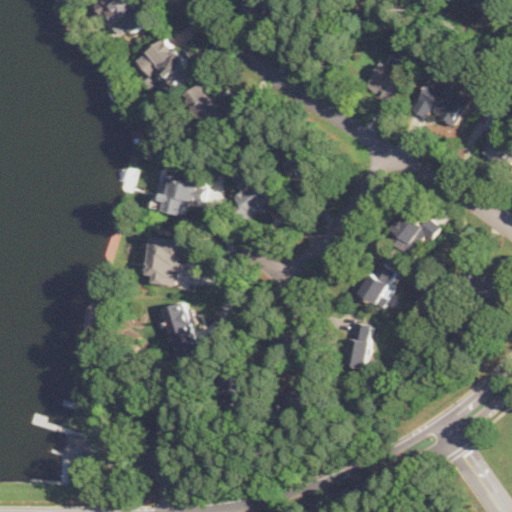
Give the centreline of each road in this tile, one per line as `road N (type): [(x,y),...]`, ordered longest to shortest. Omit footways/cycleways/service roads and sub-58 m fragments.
road 1 (residential): [(389,148),(347,213),(282,277),(242,250),(229,260),(230,278),(279,333),(301,329),(305,309),(282,277)]
road 2 (residential): [(201,0),(262,65),(511,225)]
road 3 (residential): [(226,511),(316,494),(386,464),(511,374)]
